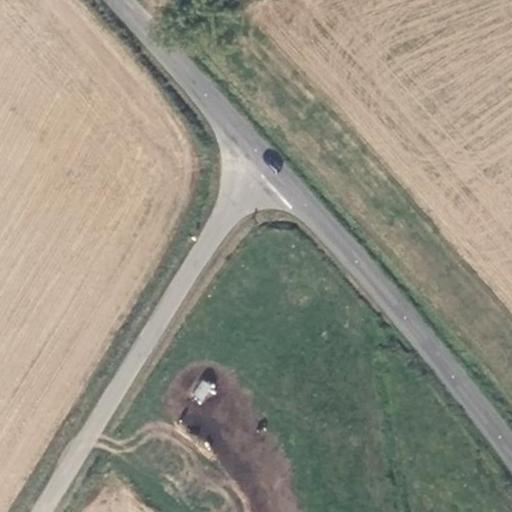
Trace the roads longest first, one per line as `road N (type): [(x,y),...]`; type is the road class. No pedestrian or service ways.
road 1 (unclassified): [(46,511),(227,219),(270,165)]
road 2 (tertiary): [(270,165),(511,452)]
road 3 (tertiary): [(120,0),(270,165)]
